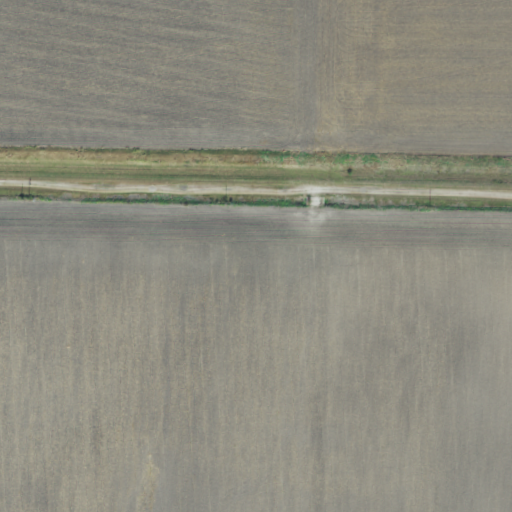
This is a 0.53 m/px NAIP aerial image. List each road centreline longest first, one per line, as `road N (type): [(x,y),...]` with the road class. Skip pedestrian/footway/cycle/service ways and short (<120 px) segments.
road 1 (residential): [(511,200),(0,187)]
road 2 (residential): [(303,511),(314,197)]
